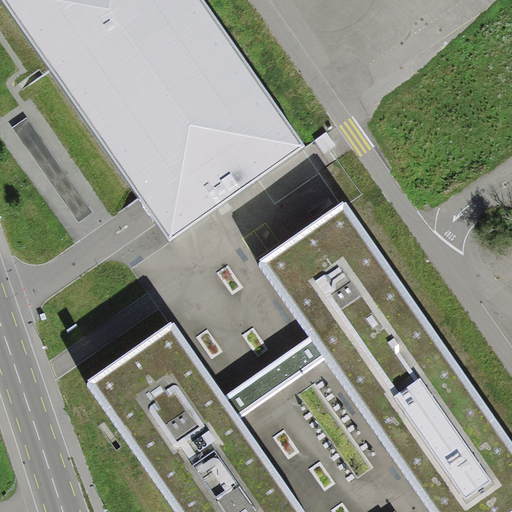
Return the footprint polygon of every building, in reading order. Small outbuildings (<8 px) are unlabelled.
[(296,152),(190,0),(0,0),(149,214),(172,246),(300,157),(296,152)] [(27,120),(14,129),(79,224),(93,214),(27,120)] [(511,511),(511,445),(345,207),(259,267),(309,338),(316,349),(324,360),(431,511),(511,511)] [(175,328),(93,385),(181,511),(302,511),(239,420),(223,397),(175,328)] [(309,338),(223,397),(239,420),(324,360),(309,338)]
